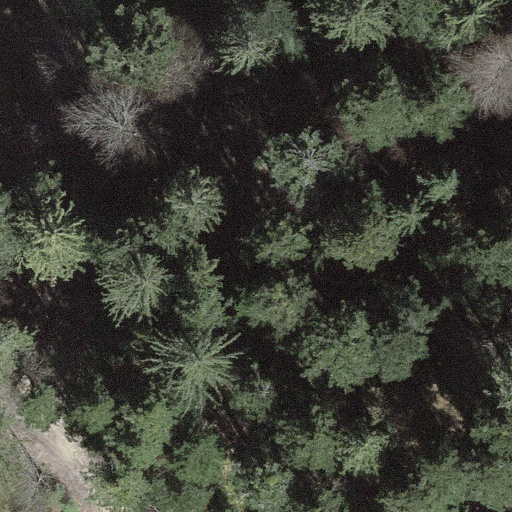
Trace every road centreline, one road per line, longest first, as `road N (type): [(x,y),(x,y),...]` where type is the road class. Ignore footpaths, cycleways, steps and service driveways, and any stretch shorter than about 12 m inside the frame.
road 1 (track): [(412,511),(365,480),(245,424),(223,283),(218,74)]
road 2 (track): [(259,0),(218,74),(125,200),(0,281)]
road 3 (track): [(245,424),(164,413),(40,419)]
road 4 (track): [(82,228),(40,419)]
road 5 (track): [(0,399),(40,419),(131,511)]
